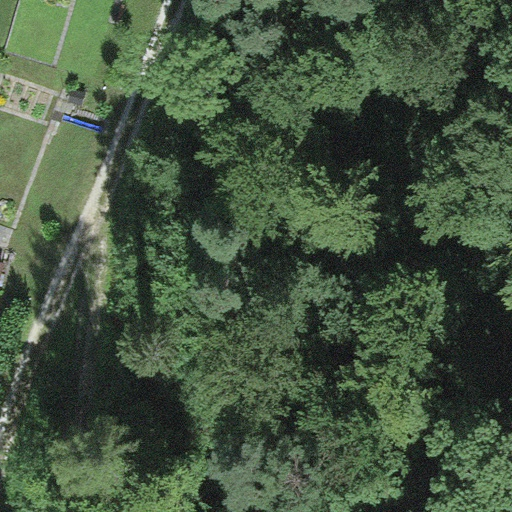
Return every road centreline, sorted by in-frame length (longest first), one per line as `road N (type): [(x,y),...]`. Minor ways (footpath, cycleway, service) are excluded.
road 1 (track): [(0,431),(67,277),(167,0)]
road 2 (track): [(72,511),(85,370),(134,99)]
